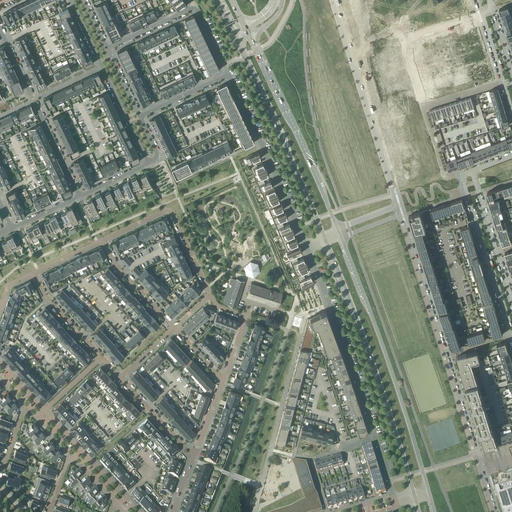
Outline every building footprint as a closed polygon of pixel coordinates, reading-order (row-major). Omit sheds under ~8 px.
[(32,0),(30,0),(28,2),(32,11),(37,9),(32,0)] [(38,0),(32,0),(37,9),(42,7),(38,0)] [(174,5),(172,6),(175,10),(176,10),(182,7),(186,5),(187,5),(184,0),(183,0),(181,0),(174,5)] [(340,0),(356,49),(390,38),(390,37),(396,35),(408,0),(340,0)] [(411,0),(401,32),(406,33),(473,12),(469,0),(411,0)] [(97,6),(95,6),(96,6),(98,11),(109,6),(107,1),(106,1),(99,5),(97,6)] [(28,2),(23,4),(27,14),(32,11),(28,2)] [(23,4),(18,6),(23,16),(27,14),(23,4)] [(18,6),(13,8),(17,17),(17,18),(18,18),(23,16),(18,6)] [(109,6),(98,11),(100,16),(111,11),(111,10),(109,6)] [(13,8),(8,11),(12,19),(17,17),(13,8)] [(60,13),(58,14),(60,19),(61,18),(70,14),(67,9),(62,11),(60,13)] [(153,10),(148,12),(152,21),(158,19),(153,10)] [(7,11),(3,13),(3,14),(4,15),(6,19),(8,23),(13,21),(13,20),(12,19),(8,11),(7,11)] [(111,11),(100,16),(103,21),(114,16),(111,11)] [(143,14),(148,24),(152,21),(148,12),(143,14)] [(142,13),(137,15),(143,26),(148,24),(143,14),(142,13)] [(63,23),(64,23),(72,19),(70,14),(61,18),(63,23)] [(137,15),(132,17),(138,28),(143,26),(137,15)] [(193,15),(182,21),(185,26),(186,25),(196,20),(193,15)] [(114,16),(103,21),(105,26),(116,20),(114,16)] [(132,17),(127,20),(129,23),(130,26),(132,29),(133,31),(138,28),(132,17)] [(63,23),(62,23),(65,28),(74,24),(72,19),(64,23),(63,23)] [(116,20),(105,26),(107,31),(117,26),(117,27),(118,26),(116,20)] [(196,20),(186,25),(188,30),(198,25),(196,20)] [(74,24),(65,28),(65,29),(67,33),(77,29),(74,24)] [(174,25),(169,27),(174,38),(179,36),(176,30),(175,28),(174,25)] [(198,25),(188,30),(190,35),(200,30),(198,25)] [(107,31),(110,36),(119,31),(117,27),(117,26),(107,31)] [(169,27),(163,30),(169,41),(174,38),(169,27)] [(77,29),(67,33),(67,34),(68,36),(69,37),(69,38),(79,33),(77,29)] [(478,29),(403,49),(412,80),(443,72),(444,76),(458,72),(457,67),(476,62),(477,66),(472,67),(471,64),(463,66),(465,74),(468,74),(469,78),(467,79),(467,81),(465,81),(466,85),(462,86),(463,89),(495,80),(489,57),(486,58),(478,29)] [(119,31),(110,36),(112,41),(123,35),(121,30),(119,31)] [(163,30),(158,32),(164,43),(169,41),(163,30)] [(200,30),(190,35),(193,40),(203,35),(200,30)] [(158,32),(153,34),(159,45),(164,43),(158,32)] [(69,37),(68,38),(68,39),(69,39),(70,42),(71,44),(72,43),(81,38),(79,33),(69,38),(69,37)] [(153,34),(148,37),(153,48),(159,45),(153,34)] [(193,40),(192,40),(194,45),(195,45),(205,40),(203,35),(193,40)] [(22,37),(15,40),(15,41),(17,45),(25,41),(23,36),(22,37)] [(148,37),(143,39),(148,51),(153,48),(148,37)] [(81,38),(72,43),(72,44),(73,45),(74,48),(84,43),(81,38)] [(143,39),(138,42),(143,53),(148,51),(143,39)] [(25,41),(17,45),(20,50),(30,45),(28,40),(25,41)] [(205,40),(195,45),(197,50),(207,45),(205,40)] [(74,48),(73,48),(73,49),(75,53),(76,53),(86,48),(84,43),(74,48)] [(30,45),(20,50),(22,55),(32,50),(30,45)] [(207,45),(197,50),(200,54),(200,55),(210,50),(207,45)] [(127,47),(117,52),(119,57),(130,52),(127,47)] [(86,48),(76,53),(79,57),(79,58),(88,53),(86,48)] [(32,50),(22,55),(24,59),(34,55),(35,55),(32,50)] [(200,54),(198,55),(201,60),(212,55),(210,50),(200,55),(200,54)] [(130,52),(119,57),(122,61),(132,56),(130,52)] [(371,58),(381,97),(406,91),(404,84),(401,85),(392,52),(371,58)] [(79,57),(78,58),(80,63),(81,63),(81,62),(91,58),(88,53),(79,58),(79,57)] [(0,58),(0,64),(9,60),(7,55),(0,58)] [(34,55),(24,59),(27,64),(36,60),(34,57),(34,56),(34,55)] [(212,55),(201,60),(203,65),(214,59),(212,55)] [(132,56),(122,61),(124,66),(135,60),(133,56),(132,56)] [(91,58),(81,62),(81,63),(83,67),(83,68),(92,63),(93,63),(93,62),(91,58)] [(36,60),(27,64),(29,69),(37,65),(37,66),(39,65),(37,60),(37,59),(36,60)] [(214,59),(203,65),(206,70),(217,64),(214,59)] [(0,64),(0,69),(0,70),(11,65),(9,60),(0,64)] [(135,60),(124,66),(126,70),(137,65),(135,60)] [(61,62),(56,64),(57,66),(62,77),(63,76),(64,76),(67,74),(63,65),(62,64),(61,62)] [(63,65),(67,74),(69,73),(72,72),(70,68),(68,64),(68,63),(66,64),(63,65)] [(217,64),(206,70),(209,77),(216,73),(215,72),(219,69),(217,64)] [(0,70),(3,75),(14,69),(11,65),(0,70)] [(37,65),(29,69),(31,74),(39,70),(42,69),(39,65),(37,66),(37,65)] [(137,65),(126,70),(128,75),(139,71),(140,70),(137,65)] [(57,66),(52,69),(56,76),(57,79),(58,79),(60,78),(61,77),(62,77),(57,66)] [(3,75),(5,80),(16,75),(14,69),(3,75)] [(39,70),(31,74),(34,79),(44,74),(42,69),(39,70)] [(139,71),(128,75),(131,81),(141,76),(139,71)] [(192,71),(186,74),(186,75),(187,75),(192,85),(197,82),(192,71)] [(98,73),(92,75),(97,85),(102,82),(98,73)] [(44,74),(34,79),(36,84),(46,79),(44,74)] [(5,80),(7,85),(18,79),(16,75),(5,80)] [(92,75),(88,78),(92,87),(97,85),(92,75)] [(141,76),(131,81),(133,86),(145,80),(142,75),(141,76)] [(182,77),(181,77),(186,87),(192,85),(187,75),(186,75),(182,77)] [(181,76),(176,79),(181,90),(186,87),(181,77),(182,77),(181,76)] [(88,78),(83,80),(87,89),(92,87),(88,78)] [(7,85),(10,90),(21,84),(18,79),(7,85)] [(46,79),(36,84),(38,89),(44,86),(49,84),(47,80),(46,79)] [(176,79),(170,81),(175,93),(181,90),(176,79)] [(83,80),(78,82),(82,91),(87,89),(83,80)] [(145,80),(133,86),(136,91),(147,86),(145,80)] [(170,81),(165,84),(170,95),(175,93),(170,81)] [(78,82),(73,85),(77,94),(82,91),(78,82)] [(216,88),(219,93),(228,89),(226,83),(216,88)] [(21,84),(10,90),(12,95),(23,90),(21,84)] [(165,84),(159,87),(161,91),(163,95),(164,98),(170,95),(165,84)] [(73,85),(68,87),(72,96),(77,94),(73,85)] [(147,86),(136,91),(138,96),(149,90),(147,86)] [(68,87),(63,89),(68,98),(72,96),(68,87)] [(491,96),(499,94),(498,88),(489,91),(491,96)] [(63,89),(58,92),(63,101),(68,98),(63,89)] [(217,94),(216,94),(217,94),(219,99),(231,93),(228,89),(219,93),(217,94)] [(149,90),(138,96),(140,101),(152,95),(149,90)] [(58,92),(53,94),(58,103),(63,101),(58,92)] [(99,99),(100,101),(109,97),(109,96),(108,95),(107,92),(98,96),(98,97),(99,99)] [(204,94),(200,96),(205,106),(210,104),(210,103),(206,95),(205,93),(204,94)] [(231,93),(219,99),(221,104),(233,98),(231,93)] [(53,94),(49,96),(53,105),(58,103),(53,94)] [(152,95),(140,101),(143,106),(147,104),(148,105),(155,102),(152,95)] [(53,105),(49,96),(43,99),(48,108),(53,105)] [(200,96),(195,98),(200,109),(200,110),(203,109),(206,107),(205,106),(200,96)] [(100,101),(103,106),(112,102),(109,97),(100,101)] [(195,98),(190,100),(195,112),(200,109),(195,98)] [(233,98),(221,104),(224,109),(235,103),(233,98)] [(471,98),(465,99),(468,109),(474,108),(471,99),(471,98)] [(468,109),(465,99),(460,101),(463,111),(468,109)] [(190,100),(185,103),(191,114),(195,112),(190,100)] [(455,103),(458,112),(463,111),(460,101),(455,103)] [(103,106),(105,111),(114,107),(112,102),(103,106)] [(185,103),(180,105),(185,116),(191,114),(185,103)] [(235,103),(224,109),(226,114),(238,108),(235,103)] [(455,103),(450,104),(453,114),(458,112),(455,103)] [(453,114),(450,104),(445,106),(448,116),(453,114)] [(31,105),(25,107),(30,118),(35,115),(31,105)] [(180,105),(175,108),(179,116),(180,118),(185,116),(180,105)] [(440,107),(443,117),(448,116),(445,106),(440,107)] [(25,107),(21,110),(25,120),(30,118),(25,107)] [(105,111),(107,116),(116,112),(114,107),(105,111)] [(434,109),(438,119),(443,117),(440,107),(434,109)] [(238,108),(226,114),(228,119),(231,118),(230,117),(240,113),(238,108)] [(432,121),(438,119),(434,109),(429,111),(432,121)] [(21,110),(16,112),(21,122),(25,120),(21,110)] [(16,112),(11,114),(16,125),(21,122),(16,112)] [(107,116),(110,121),(119,117),(116,112),(107,116)] [(233,122),(242,118),(240,113),(230,117),(231,118),(233,122)] [(11,114),(6,117),(11,127),(10,126),(15,124),(15,125),(16,125),(11,114)] [(52,118),(55,123),(64,119),(61,114),(52,118)] [(159,115),(150,120),(152,125),(163,120),(161,115),(161,114),(159,115)] [(6,117),(1,119),(5,130),(11,127),(6,117)] [(110,121),(112,126),(121,121),(119,117),(110,121)] [(233,122),(232,123),(234,127),(235,127),(245,123),(242,118),(233,122)] [(55,123),(57,128),(66,124),(64,119),(55,123)] [(163,120),(152,125),(155,130),(166,125),(167,125),(164,120),(164,119),(163,120)] [(507,119),(499,122),(501,127),(509,125),(507,119)] [(112,126),(114,131),(123,126),(121,121),(112,126)] [(234,127),(233,128),(235,133),(237,132),(247,128),(245,123),(235,127),(234,127)] [(29,129),(32,134),(42,130),(40,124),(29,129)] [(57,128),(59,133),(68,129),(66,124),(57,128)] [(166,125),(155,130),(157,135),(168,130),(168,131),(168,130),(167,127),(166,125)] [(114,131),(117,136),(126,131),(123,126),(114,131)] [(240,137),(249,132),(247,128),(237,132),(240,137)] [(59,133),(62,138),(71,134),(68,129),(59,133)] [(32,134),(34,140),(45,135),(42,130),(32,134)] [(168,130),(157,135),(160,141),(170,136),(170,135),(169,133),(168,131),(168,130)] [(117,136),(119,140),(128,136),(126,131),(117,136)] [(240,137),(238,138),(240,142),(242,142),(252,137),(250,135),(249,132),(240,137)] [(62,138),(64,143),(73,138),(71,134),(62,138)] [(34,140),(37,145),(47,140),(45,135),(34,140)] [(170,136),(160,141),(162,146),(173,140),(173,141),(174,140),(171,135),(170,135),(170,136)] [(119,140),(121,145),(130,141),(128,136),(119,140)] [(240,142),(240,143),(242,148),(247,146),(254,142),(252,137),(242,142),(240,142)] [(64,143),(66,148),(75,143),(73,138),(64,143)] [(227,139),(221,142),(221,143),(222,142),(227,154),(232,151),(231,147),(227,139)] [(506,139),(501,141),(504,150),(509,148),(506,139)] [(38,150),(49,145),(47,140),(37,145),(39,149),(38,150)] [(173,140),(162,146),(164,151),(176,146),(174,143),(173,141),(173,140)] [(121,145),(124,150),(133,146),(130,141),(121,145)] [(501,141),(496,143),(499,152),(500,152),(499,152),(501,151),(502,151),(501,151),(504,150),(501,141)] [(217,145),(222,156),(227,154),(222,142),(221,143),(219,144),(217,145)] [(66,148),(69,152),(78,148),(75,143),(66,148)] [(499,152),(496,143),(491,145),(494,154),(499,152)] [(217,144),(211,147),(212,149),(213,149),(217,158),(222,156),(217,145),(217,144)] [(38,150),(40,155),(52,150),(49,145),(38,150)] [(489,156),(494,154),(491,145),(486,147),(489,156)] [(124,150),(126,155),(135,151),(133,146),(124,150)] [(176,146),(164,151),(167,156),(168,156),(178,151),(178,150),(176,146)] [(486,147),(481,149),(484,158),(487,156),(487,157),(488,157),(488,156),(489,156),(490,156),(489,156),(486,147)] [(78,148),(69,152),(71,158),(80,153),(78,148)] [(212,149),(207,151),(212,161),(217,158),(213,149),(212,149)] [(484,158),(481,149),(476,151),(479,160),(484,158)] [(42,155),(44,159),(54,154),(52,150),(40,155),(41,155),(42,155)] [(126,155),(128,160),(137,156),(135,151),(126,155)] [(203,154),(202,154),(207,163),(212,161),(207,151),(203,154)] [(476,151),(471,153),(474,161),(479,160),(476,151)] [(197,154),(196,154),(202,166),(207,163),(202,154),(203,154),(202,152),(197,154)] [(245,157),(249,166),(256,163),(255,161),(260,158),(259,156),(260,155),(258,152),(245,157)] [(471,153),(466,155),(469,164),(474,161),(471,153)] [(44,159),(46,164),(56,159),(54,154),(44,159)] [(196,154),(191,157),(197,168),(202,166),(196,154),(197,154),(196,154)] [(466,155),(461,157),(464,166),(465,165),(469,164),(466,155)] [(137,156),(128,160),(131,165),(140,161),(137,156)] [(191,157),(186,159),(191,171),(197,168),(191,157)] [(461,157),(456,159),(459,168),(464,166),(461,157)] [(75,166),(76,167),(85,163),(82,158),(73,162),(75,165),(75,166)] [(46,164),(49,169),(59,164),(56,159),(46,164)] [(186,159),(181,162),(186,173),(191,171),(186,159)] [(456,159),(451,161),(454,169),(459,168),(456,159)] [(115,160),(110,162),(114,171),(119,169),(115,160)] [(454,169),(451,161),(446,163),(449,171),(454,169)] [(110,162),(105,164),(109,174),(114,171),(110,162)] [(176,164),(181,176),(186,173),(181,162),(176,164)] [(76,167),(78,172),(87,168),(85,163),(76,167)] [(256,163),(249,166),(253,175),(266,169),(265,167),(265,166),(264,167),(263,164),(258,166),(257,166),(256,163)] [(50,174),(61,169),(59,164),(49,169),(51,174),(50,174)] [(109,174),(105,164),(100,167),(104,176),(109,174)] [(170,166),(171,169),(176,178),(181,176),(176,164),(170,166)] [(78,172),(80,177),(89,173),(87,168),(78,172)] [(0,172),(0,178),(9,174),(7,169),(0,172)] [(50,174),(52,179),(63,174),(61,169),(50,174)] [(266,169),(253,175),(257,183),(264,180),(263,180),(262,178),(263,177),(268,175),(266,173),(267,172),(266,169)] [(80,177),(83,182),(92,177),(89,173),(80,177)] [(0,178),(0,181),(1,184),(11,179),(10,180),(8,175),(9,174),(0,178)] [(52,179),(54,184),(66,179),(63,174),(52,179)] [(139,182),(138,183),(142,190),(142,191),(146,189),(151,186),(148,180),(149,180),(146,174),(140,176),(142,181),(139,182)] [(92,177),(83,182),(85,187),(94,182),(92,177)] [(133,184),(129,186),(133,194),(137,192),(142,190),(138,183),(139,182),(138,180),(136,177),(136,178),(131,180),(133,184)] [(11,179),(1,184),(4,190),(14,185),(11,179)] [(54,184),(56,189),(68,183),(66,179),(54,184)] [(264,180),(257,183),(257,184),(258,186),(260,191),(261,192),(267,189),(268,189),(274,187),(274,186),(273,184),(272,183),(271,184),(270,181),(266,183),(265,183),(264,180)] [(56,189),(59,193),(70,188),(68,183),(56,189)] [(121,191),(124,197),(123,197),(124,199),(129,197),(134,195),(133,194),(129,186),(128,183),(123,185),(125,189),(123,190),(121,191)] [(115,192),(111,194),(115,202),(116,201),(120,199),(123,197),(124,197),(121,191),(118,186),(113,188),(114,190),(115,192)] [(507,186),(502,188),(503,194),(504,197),(509,195),(510,195),(507,186)] [(70,188),(59,193),(60,193),(62,198),(72,193),(70,188)] [(492,191),(494,197),(495,196),(503,194),(502,188),(492,191)] [(6,194),(8,199),(19,194),(16,189),(6,194)] [(267,189),(261,192),(262,196),(264,200),(278,195),(277,195),(276,192),(275,192),(274,190),(270,191),(269,192),(268,189),(267,189)] [(47,191),(42,194),(46,204),(52,202),(47,191)] [(103,199),(103,200),(106,207),(106,208),(111,206),(115,204),(116,204),(115,202),(111,194),(111,193),(110,191),(105,193),(106,195),(107,198),(103,199)] [(486,193),(486,194),(486,195),(487,195),(487,197),(488,199),(489,203),(495,201),(494,199),(494,197),(492,191),(488,192),(487,192),(487,193),(486,193)] [(8,199),(11,204),(20,200),(18,195),(19,195),(19,194),(8,199)] [(42,195),(37,197),(42,206),(46,204),(42,194),(41,194),(42,195)] [(97,201),(94,203),(97,211),(101,209),(106,207),(103,200),(103,199),(102,197),(100,194),(100,195),(99,195),(95,197),(96,199),(97,201)] [(278,195),(264,200),(265,201),(268,209),(275,206),(274,203),(275,203),(279,201),(278,198),(279,198),(279,197),(278,195)] [(37,196),(32,198),(33,201),(37,209),(40,207),(41,207),(42,206),(37,197),(37,196)] [(11,204),(13,209),(22,205),(20,200),(11,204)] [(85,208),(89,216),(90,216),(93,214),(98,212),(97,211),(94,203),(93,201),(92,200),(87,202),(89,206),(85,208)] [(462,200),(456,201),(459,211),(459,212),(465,210),(464,209),(462,200)] [(495,201),(489,203),(491,208),(500,205),(498,200),(495,201)] [(456,201),(451,203),(454,213),(459,212),(459,211),(456,201)] [(275,206),(268,209),(272,218),(279,215),(277,212),(278,211),(283,210),(282,207),(283,206),(282,204),(281,203),(275,206)] [(451,203),(446,205),(449,215),(454,213),(451,203)] [(13,209),(15,214),(24,209),(22,205),(13,209)] [(446,205),(441,206),(444,216),(449,215),(446,205)] [(500,205),(491,208),(492,211),(491,211),(492,213),(501,210),(500,207),(500,205)] [(441,206),(436,208),(439,218),(444,216),(441,206)] [(66,210),(66,211),(66,212),(67,212),(72,223),(77,221),(79,223),(82,222),(80,217),(78,213),(75,215),(72,208),(71,207),(66,210)] [(436,208),(430,210),(433,218),(433,220),(439,218),(436,208)] [(24,209),(15,214),(18,219),(27,215),(24,209)] [(501,210),(492,213),(492,214),(493,214),(493,215),(493,214),(493,215),(493,216),(493,217),(494,218),(494,219),(495,221),(496,224),(498,223),(502,222),(501,219),(500,217),(503,216),(505,215),(505,213),(504,210),(501,210)] [(64,220),(61,221),(64,227),(67,226),(72,223),(67,212),(66,212),(61,214),(64,220)] [(272,218),(276,226),(282,223),(281,221),(282,220),(287,218),(285,215),(286,215),(285,212),(279,215),(272,218)] [(409,216),(408,216),(409,217),(411,225),(411,226),(412,228),(414,234),(423,232),(426,231),(421,215),(420,213),(420,212),(418,213),(409,215),(409,216)] [(50,218),(49,219),(49,220),(55,231),(64,227),(61,221),(58,223),(56,218),(55,216),(50,218)] [(164,218),(161,220),(166,229),(166,230),(171,228),(172,227),(170,225),(167,217),(164,218)] [(47,228),(44,229),(47,235),(50,234),(55,231),(49,220),(44,222),(45,225),(47,228)] [(161,220),(157,222),(161,231),(166,229),(161,220)] [(498,223),(496,224),(496,225),(496,226),(496,227),(497,227),(497,228),(497,229),(509,225),(507,221),(507,220),(505,221),(502,222),(498,223)] [(157,222),(152,224),(157,234),(161,233),(162,232),(161,231),(157,222)] [(282,223),(276,226),(277,229),(279,235),(293,229),(292,229),(291,227),(291,226),(290,227),(289,224),(285,226),(284,226),(282,223)] [(38,224),(32,227),(33,228),(37,237),(42,234),(45,240),(45,239),(48,238),(47,235),(44,229),(41,231),(38,224)] [(147,226),(147,227),(151,236),(152,237),(157,234),(152,224),(150,225),(147,226)] [(509,225),(497,229),(497,230),(498,233),(499,234),(506,232),(509,231),(510,231),(509,225)] [(460,229),(459,229),(461,235),(462,235),(471,232),(469,226),(460,229)] [(147,227),(142,229),(147,238),(151,236),(147,227)] [(30,236),(27,237),(27,239),(30,243),(33,242),(38,239),(37,237),(33,228),(27,231),(30,236)] [(142,229),(138,231),(142,240),(147,238),(142,229)] [(293,229),(279,235),(283,243),(290,241),(290,240),(289,238),(290,237),(294,235),(293,233),(294,232),(293,229)] [(137,231),(132,233),(138,245),(143,243),(142,240),(138,231),(137,231)] [(506,232),(499,234),(499,236),(500,236),(500,239),(511,236),(509,231),(506,232)] [(471,232),(462,235),(464,240),(472,238),(471,232)] [(132,233),(127,236),(132,245),(133,247),(138,245),(132,233)] [(12,235),(6,238),(7,239),(7,240),(13,252),(18,249),(21,247),(19,242),(19,241),(16,243),(13,236),(12,235)] [(127,236),(123,238),(127,247),(132,245),(127,236)] [(511,236),(500,239),(502,244),(502,245),(503,245),(502,245),(504,244),(504,245),(504,244),(506,244),(507,243),(508,243),(509,243),(510,243),(509,243),(511,242),(511,241),(511,236)] [(165,241),(163,242),(166,247),(167,246),(176,242),(174,237),(169,239),(167,240),(166,241),(165,241)] [(118,241),(122,250),(122,251),(123,251),(127,249),(128,248),(127,247),(123,238),(118,241)] [(290,241),(283,243),(286,251),(287,252),(286,252),(293,249),(292,246),(293,246),(298,244),(296,241),(297,241),(296,238),(290,240),(290,241)] [(472,238),(464,240),(466,246),(474,244),(472,238)] [(4,248),(2,250),(4,256),(13,252),(7,240),(2,243),(4,248)] [(115,242),(113,243),(117,252),(120,251),(122,250),(118,241),(118,240),(115,242)] [(176,242),(167,246),(169,251),(178,247),(176,242)] [(474,244),(466,246),(468,252),(476,249),(474,244)] [(427,246),(419,249),(420,254),(429,251),(430,250),(429,245),(427,246)] [(293,249),(286,252),(290,261),(297,258),(296,255),(297,255),(301,253),(300,250),(301,250),(301,249),(300,247),(299,246),(293,249)] [(178,247),(169,251),(171,256),(181,251),(178,247)] [(102,248),(96,250),(101,259),(106,257),(102,248)] [(468,252),(466,252),(468,258),(478,255),(476,249),(468,252)] [(96,251),(92,253),(96,261),(100,259),(101,259),(96,250),(96,251)] [(171,256),(169,257),(172,262),(173,262),(183,257),(182,254),(181,251),(171,256)] [(92,253),(87,255),(90,263),(96,261),(92,253)] [(82,256),(82,257),(85,265),(90,263),(87,255),(87,254),(82,256)] [(478,255),(468,258),(470,264),(480,261),(478,255)] [(82,256),(76,259),(77,259),(81,267),(85,265),(82,257),(82,256)] [(183,257),(173,262),(175,266),(176,266),(185,261),(183,257)] [(297,258),(290,261),(294,270),(307,264),(306,261),(305,261),(304,261),(303,259),(299,261),(298,261),(297,258)] [(76,259),(72,261),(76,269),(81,267),(77,259),(76,259)] [(72,261),(67,264),(67,265),(71,272),(76,269),(72,261)] [(185,261),(176,266),(178,269),(178,270),(188,266),(185,261)] [(480,261),(470,264),(471,270),(481,266),(480,261)] [(246,274),(253,277),(259,272),(257,264),(250,262),(245,267),(246,274)] [(307,264),(294,270),(297,277),(297,278),(304,275),(303,272),(304,272),(308,270),(307,267),(308,267),(307,264)] [(63,267),(62,267),(66,275),(71,273),(71,272),(67,265),(63,267)] [(63,266),(57,269),(58,269),(61,277),(66,275),(62,267),(63,267),(63,266)] [(178,270),(176,271),(177,273),(179,277),(181,276),(181,275),(190,271),(190,270),(189,268),(188,266),(178,270)] [(481,266),(471,270),(473,275),(483,272),(481,266)] [(101,274),(105,278),(112,272),(108,268),(101,274)] [(57,269),(53,271),(57,280),(61,277),(62,278),(58,269),(57,269)] [(135,275),(137,277),(138,276),(142,280),(149,273),(146,269),(141,273),(139,271),(138,272),(135,275)] [(435,270),(426,273),(428,278),(436,275),(438,275),(436,270),(435,270)] [(48,273),(48,274),(52,282),(57,280),(53,271),(48,274),(48,273)] [(146,284),(155,275),(151,271),(149,273),(142,280),(146,284)] [(190,271),(181,275),(181,276),(183,281),(185,280),(187,279),(192,276),(193,276),(190,271)] [(105,278),(109,282),(115,276),(112,272),(105,278)] [(483,272),(473,275),(475,281),(477,281),(485,278),(483,272)] [(52,282),(48,274),(43,276),(47,285),(52,282)] [(158,279),(155,275),(146,284),(149,288),(159,279),(158,279)] [(304,275),(297,278),(301,287),(314,281),(313,278),(312,279),(310,276),(305,278),(304,276),(304,275)] [(109,282),(112,286),(119,280),(115,276),(109,282)] [(228,287),(223,304),(233,307),(236,308),(236,307),(244,281),(236,279),(236,280),(231,278),(229,284),(230,284),(229,284),(231,284),(234,285),(233,288),(233,289),(228,287)] [(485,278),(477,281),(478,286),(487,284),(485,278)] [(162,283),(159,279),(149,288),(153,291),(162,283)] [(438,280),(429,283),(430,285),(431,288),(441,285),(439,279),(438,280)] [(115,291),(123,284),(119,280),(112,286),(116,290),(115,291)] [(24,284),(28,290),(27,290),(29,295),(34,292),(35,292),(34,290),(30,282),(30,281),(24,284)] [(190,286),(189,286),(196,294),(201,290),(198,287),(199,285),(198,284),(197,281),(196,282),(195,283),(194,283),(194,282),(190,286)] [(164,289),(166,287),(162,283),(153,291),(153,292),(156,296),(164,289)] [(247,297),(278,307),(282,293),(251,283),(247,297)] [(24,284),(16,288),(23,295),(26,294),(25,292),(27,290),(28,290),(24,284)] [(115,291),(119,295),(126,289),(126,288),(126,289),(122,285),(123,284),(115,291)] [(478,286),(477,287),(478,292),(480,292),(488,289),(487,284),(478,286)] [(185,288),(185,289),(192,297),(196,294),(189,286),(190,286),(189,285),(185,288)] [(441,285),(431,288),(432,290),(432,293),(441,290),(440,286),(441,286),(441,285)] [(160,300),(161,299),(163,297),(165,295),(167,294),(168,293),(170,291),(166,287),(164,289),(156,296),(160,300)] [(12,298),(19,300),(19,298),(22,298),(23,295),(16,288),(12,297),(12,298)] [(59,300),(66,293),(62,289),(56,295),(59,299),(59,300)] [(119,295),(123,299),(130,293),(126,289),(119,295)] [(184,290),(181,293),(181,294),(182,293),(189,301),(192,297),(185,289),(184,290)] [(488,289),(480,292),(482,298),(490,295),(488,289)] [(59,300),(63,304),(70,297),(66,293),(59,300)] [(123,299),(126,303),(134,296),(133,297),(130,293),(123,299)] [(178,297),(177,297),(184,305),(189,301),(182,293),(181,294),(178,297)] [(176,295),(172,299),(173,301),(180,308),(184,305),(177,297),(178,297),(177,296),(176,295)] [(482,297),(480,298),(482,304),(492,301),(490,295),(482,298),(482,297)] [(8,299),(7,302),(19,307),(21,301),(19,300),(12,298),(12,297),(10,296),(8,299)] [(127,302),(131,306),(137,300),(134,296),(126,303),(127,303),(127,302)] [(63,304),(67,308),(73,301),(70,297),(63,304)] [(444,300),(436,302),(438,308),(447,305),(445,299),(444,299),(444,300)] [(131,306),(134,310),(141,304),(137,300),(131,306)] [(67,308),(70,311),(78,305),(77,305),(73,301),(67,308)] [(170,304),(177,312),(180,308),(173,301),(170,304)] [(6,305),(5,308),(6,308),(17,312),(19,307),(7,302),(6,305)] [(164,306),(164,307),(165,308),(171,314),(172,316),(175,314),(177,312),(170,304),(168,303),(164,306)] [(493,303),(483,306),(484,311),(494,308),(493,303)] [(137,315),(145,308),(141,304),(134,310),(138,314),(137,315)] [(71,311),(75,315),(81,309),(78,305),(70,311),(71,312),(71,311)] [(447,305),(438,308),(439,313),(448,310),(447,305)] [(4,313),(13,317),(15,318),(17,312),(6,308),(4,313)] [(36,316),(40,320),(49,312),(45,308),(36,316)] [(137,315),(141,319),(148,313),(144,309),(145,308),(137,315)] [(214,312),(209,310),(206,309),(205,310),(203,308),(199,312),(205,319),(210,315),(212,313),(214,312)] [(494,308),(484,311),(486,317),(496,314),(494,308)] [(75,315),(79,319),(85,313),(81,309),(75,315)] [(448,310),(439,313),(441,318),(450,315),(450,316),(452,315),(450,309),(448,310)] [(40,320),(44,324),(53,316),(49,312),(40,320)] [(199,312),(195,316),(201,323),(205,319),(199,312)] [(308,318),(304,331),(314,334),(316,328),(317,328),(327,355),(340,350),(326,312),(308,318)] [(2,317),(2,319),(11,322),(13,317),(4,313),(2,317)] [(82,323),(89,317),(85,313),(79,319),(82,323)] [(141,319),(145,323),(152,316),(151,316),(148,313),(141,319)] [(217,314),(213,323),(234,331),(238,322),(217,314)] [(496,314),(486,317),(488,322),(489,321),(498,319),(496,314)] [(450,315),(441,318),(443,324),(452,321),(451,321),(450,316),(450,315)] [(44,324),(48,329),(57,320),(53,316),(44,324)] [(145,323),(148,327),(155,320),(152,316),(145,323)] [(193,318),(191,320),(199,328),(203,324),(202,323),(201,323),(195,316),(193,318)] [(82,323),(86,327),(92,321),(89,317),(82,323)] [(0,324),(9,328),(11,322),(2,319),(0,323),(0,324)] [(48,329),(52,333),(60,325),(57,320),(48,329)] [(155,320),(148,327),(152,331),(159,325),(155,321),(155,320)] [(191,320),(187,323),(195,332),(199,328),(191,320)] [(452,321),(443,324),(445,329),(454,326),(455,326),(453,320),(451,321),(452,321)] [(92,321),(86,327),(90,331),(96,325),(92,321)] [(187,323),(183,327),(190,335),(191,335),(192,334),(195,332),(187,323)] [(0,324),(0,330),(7,333),(9,328),(0,324)] [(255,324),(253,329),(264,333),(263,333),(265,327),(261,326),(259,325),(255,324)] [(491,326),(489,327),(491,332),(501,329),(499,324),(491,326)] [(57,336),(64,329),(60,325),(52,333),(56,337),(57,336)] [(96,338),(103,332),(99,328),(92,334),(96,338)] [(61,340),(68,333),(64,329),(65,329),(64,329),(57,336),(61,340)] [(251,334),(251,335),(263,339),(262,339),(264,333),(253,329),(251,335),(251,334)] [(482,329),(477,331),(480,341),(485,339),(483,331),(482,329)] [(491,332),(490,332),(491,335),(492,338),(495,337),(502,335),(502,334),(501,329),(491,332)] [(0,336),(5,338),(5,339),(7,339),(9,334),(7,333),(0,330),(0,336)] [(138,330),(134,334),(140,341),(141,340),(140,340),(144,337),(138,330)] [(303,337),(313,340),(314,334),(304,331),(304,332),(305,332),(304,334),(304,336),(304,337),(303,337)] [(456,331),(447,334),(447,335),(448,339),(448,340),(457,337),(456,331)] [(477,331),(471,332),(472,334),(475,342),(480,341),(477,331)] [(96,338),(100,342),(107,336),(103,332),(96,338)] [(59,341),(63,346),(72,337),(68,333),(61,340),(59,341)] [(134,334),(130,337),(137,344),(140,341),(134,334)] [(472,334),(467,336),(469,344),(475,342),(472,334)] [(251,335),(249,340),(261,344),(263,339),(251,335)] [(100,342),(104,346),(110,340),(107,336),(100,342)] [(206,336),(199,342),(202,346),(209,340),(206,336)] [(69,348),(68,348),(76,341),(72,337),(63,346),(67,350),(69,348)] [(137,344),(130,337),(126,341),(132,348),(136,344),(136,345),(137,344)] [(301,343),(311,346),(313,340),(303,337),(303,338),(303,340),(302,343),(301,343)] [(164,344),(168,349),(174,342),(171,338),(164,344)] [(110,340),(104,346),(107,350),(106,350),(107,351),(114,344),(110,340)] [(202,346),(206,350),(213,344),(209,340),(202,346)] [(249,340),(247,345),(257,349),(258,346),(258,344),(261,345),(261,344),(249,340)] [(69,348),(72,352),(80,346),(80,345),(79,346),(76,342),(76,341),(68,348),(69,348)] [(168,349),(171,353),(178,346),(174,342),(168,349)] [(459,342),(450,345),(450,346),(452,350),(461,347),(459,342)] [(301,349),(300,349),(309,351),(310,352),(311,346),(301,343),(302,344),(301,345),(301,347),(301,349)] [(110,355),(117,348),(113,345),(114,344),(107,351),(110,354),(110,355)] [(206,350),(210,354),(217,348),(217,347),(213,344),(206,350)] [(2,355),(6,360),(13,353),(9,349),(11,347),(8,345),(4,349),(6,351),(2,355)] [(246,350),(246,351),(257,355),(258,355),(255,354),(257,349),(247,345),(247,346),(248,346),(246,350)] [(73,352),(77,356),(84,350),(80,346),(72,352),(72,353),(73,352)] [(171,353),(175,357),(182,350),(178,346),(171,353)] [(217,348),(210,354),(213,358),(220,352),(221,352),(222,351),(218,346),(217,347),(217,348)] [(110,355),(114,359),(120,352),(117,348),(110,355)] [(300,349),(298,354),(307,357),(309,351),(300,349),(301,349),(300,349)] [(80,360),(81,360),(88,354),(86,351),(85,351),(84,350),(77,356),(80,360)] [(179,360),(185,354),(182,350),(175,357),(179,360)] [(340,350),(331,354),(333,359),(342,356),(340,352),(340,350)] [(246,351),(244,356),(254,360),(255,361),(256,360),(257,355),(246,351)] [(477,351),(456,357),(459,369),(460,371),(461,376),(462,378),(464,383),(464,385),(465,388),(466,392),(467,395),(469,399),(470,402),(471,402),(473,407),(471,407),(472,410),(473,412),(474,417),(475,419),(476,424),(477,426),(479,431),(479,433),(481,439),(482,443),(483,446),(484,450),(485,451),(496,447),(498,446),(497,444),(495,444),(494,440),(495,439),(494,439),(491,433),(492,432),(491,432),(489,425),(490,425),(489,425),(487,418),(488,418),(487,418),(485,411),(486,411),(486,410),(485,411),(482,404),(484,403),(482,398),(481,398),(477,385),(476,384),(470,363),(470,362),(469,363),(468,361),(468,359),(470,359),(471,362),(471,363),(476,361),(479,360),(480,360),(477,351)] [(120,352),(114,359),(118,363),(124,357),(120,352)] [(158,352),(154,356),(158,360),(160,362),(162,360),(164,359),(158,352)] [(220,352),(213,358),(215,360),(217,362),(219,360),(220,360),(222,363),(223,360),(225,356),(221,352),(220,352)] [(9,364),(10,364),(17,357),(13,353),(6,360),(9,364)] [(81,360),(80,360),(84,365),(89,360),(92,358),(88,354),(81,360)] [(179,360),(183,365),(187,360),(189,358),(185,354),(179,360)] [(9,364),(13,368),(14,368),(13,368),(22,360),(18,355),(17,357),(10,364),(9,364)] [(154,356),(150,360),(156,366),(160,362),(158,360),(154,356)] [(242,360),(242,362),(253,366),(255,361),(254,360),(244,356),(242,360)] [(344,361),(342,356),(333,359),(335,364),(344,361)] [(22,360),(13,368),(14,368),(17,372),(26,364),(26,365),(26,364),(23,360),(22,360)] [(150,360),(149,360),(146,364),(152,370),(156,366),(150,360)] [(185,366),(189,370),(196,364),(192,360),(191,360),(185,366)] [(345,366),(344,361),(335,364),(336,369),(345,366)] [(239,367),(251,371),(249,370),(251,365),(253,366),(242,362),(240,367),(239,367)] [(17,372),(19,375),(21,377),(30,369),(26,365),(26,364),(17,372)] [(189,370),(193,374),(199,368),(196,364),(189,370)] [(63,370),(63,371),(70,378),(74,374),(71,370),(72,369),(69,365),(63,370)] [(295,365),(294,370),(303,372),(303,373),(304,373),(306,367),(305,367),(295,365)] [(336,369),(335,369),(335,371),(336,375),(347,371),(345,366),(336,369)] [(237,372),(249,377),(251,371),(239,367),(237,372)] [(94,374),(92,376),(96,380),(105,372),(101,368),(96,373),(94,374)] [(193,374),(196,378),(203,372),(199,368),(193,374)] [(30,369),(21,377),(25,381),(32,374),(32,375),(34,373),(30,369)] [(61,369),(57,373),(65,382),(70,378),(63,371),(63,370),(61,369)] [(130,376),(133,380),(140,374),(136,370),(130,376)] [(347,371),(336,375),(338,380),(349,376),(347,371)] [(105,372),(96,380),(100,384),(101,384),(109,376),(108,376),(105,372)] [(196,378),(200,382),(207,376),(203,372),(196,378)] [(237,372),(235,377),(247,382),(249,377),(237,372)] [(65,382),(57,373),(53,377),(61,386),(65,382)] [(28,385),(36,379),(35,378),(32,375),(32,374),(25,381),(28,385)] [(133,380),(137,384),(144,378),(140,374),(133,380)] [(109,376),(101,384),(105,387),(105,388),(112,381),(109,376)] [(200,382),(204,386),(210,380),(207,376),(200,382)] [(349,376),(338,380),(340,385),(342,384),(351,381),(349,376)] [(28,385),(32,390),(33,389),(32,389),(39,383),(40,383),(41,381),(41,380),(37,377),(35,378),(36,379),(28,385)] [(247,382),(235,377),(235,378),(233,383),(242,387),(244,381),(247,382)] [(137,384),(141,388),(147,382),(144,378),(137,384)] [(210,380),(204,386),(211,393),(213,388),(211,387),(214,384),(210,380)] [(290,384),(290,386),(299,388),(300,389),(302,383),(301,383),(291,380),(291,382),(290,384)] [(85,381),(81,385),(89,394),(93,390),(91,388),(87,383),(85,381)] [(105,387),(104,388),(108,393),(114,386),(115,387),(116,385),(112,381),(105,388),(105,387)] [(352,386),(351,381),(342,384),(343,389),(352,386)] [(141,388),(144,392),(151,386),(147,382),(141,388)] [(33,389),(36,394),(37,393),(43,387),(40,383),(39,383),(32,389),(33,389)] [(81,385),(76,390),(77,391),(77,390),(83,397),(84,398),(89,394),(81,385)] [(40,397),(48,391),(44,386),(43,387),(37,393),(40,397)] [(107,393),(106,394),(110,399),(119,391),(115,387),(114,386),(108,393),(107,393)] [(144,392),(148,396),(155,390),(151,386),(144,392)] [(77,391),(73,394),(79,401),(83,397),(77,390),(77,391)] [(155,390),(148,396),(152,400),(159,394),(155,390)] [(40,397),(44,402),(52,395),(48,391),(40,397)] [(119,391),(110,399),(114,403),(115,402),(122,395),(119,391)] [(230,391),(228,396),(240,401),(242,395),(239,394),(230,391)] [(354,391),(345,394),(347,399),(347,400),(356,397),(354,392),(354,391)] [(0,404),(2,403),(5,406),(11,401),(10,399),(11,398),(9,396),(8,396),(6,394),(4,396),(2,397),(2,398),(1,399),(0,397),(0,404)] [(79,401),(73,394),(69,398),(75,405),(79,401)] [(201,394),(199,399),(207,402),(209,397),(201,394)] [(122,395),(115,402),(119,406),(126,399),(122,395)] [(226,401),(226,402),(238,406),(236,406),(238,401),(239,401),(240,401),(228,396),(226,402),(226,401)] [(156,402),(160,407),(166,401),(162,397),(156,402)] [(347,399),(345,400),(347,406),(349,405),(358,402),(356,398),(356,397),(347,400),(347,399)] [(119,406),(123,411),(130,404),(130,403),(126,399),(119,406)] [(199,399),(197,404),(205,407),(207,402),(199,399)] [(11,401),(5,406),(11,413),(13,415),(12,419),(15,421),(18,414),(18,413),(18,414),(14,413),(13,411),(14,410),(14,411),(16,409),(18,407),(16,405),(16,404),(15,403),(14,402),(14,403),(14,402),(13,403),(11,401)] [(59,405),(53,410),(57,415),(65,407),(65,408),(67,406),(62,402),(62,401),(62,402),(59,405)] [(160,407),(163,411),(170,405),(166,401),(160,407)] [(226,402),(224,407),(236,412),(238,406),(226,402)] [(359,407),(358,402),(349,405),(350,410),(359,407)] [(123,411),(127,415),(135,407),(131,403),(130,403),(130,404),(123,411)] [(197,404),(195,409),(203,412),(205,407),(197,404)] [(163,411),(167,415),(173,409),(170,405),(163,411)] [(65,407),(57,415),(61,418),(68,411),(65,408),(65,407)] [(135,407),(127,415),(131,420),(133,418),(139,413),(140,412),(135,407)] [(224,407),(222,412),(233,417),(236,412),(224,407)] [(350,410),(349,410),(350,416),(352,415),(361,412),(360,408),(359,407),(350,410)] [(170,419),(177,413),(173,409),(167,415),(171,418),(170,419)] [(203,412),(195,409),(193,415),(201,418),(203,412)] [(68,411),(61,418),(64,422),(72,415),(68,411)] [(223,413),(221,418),(231,422),(230,421),(232,417),(233,417),(222,412),(222,413),(223,413)] [(282,416),(282,417),(291,420),(292,420),(293,417),(294,414),(292,414),(283,412),(283,413),(283,414),(282,416)] [(363,417),(361,412),(352,415),(354,420),(363,417)] [(171,420),(174,423),(180,417),(177,413),(170,419),(171,420)] [(72,415),(64,422),(65,423),(68,427),(74,421),(76,420),(72,415)] [(174,423),(177,427),(184,421),(180,417),(174,423)] [(354,420),(352,420),(354,426),(355,426),(355,425),(364,422),(363,418),(363,417),(354,420)] [(12,422),(0,418),(0,428),(2,429),(3,426),(9,428),(10,427),(11,427),(12,423),(11,423),(12,422)] [(221,418),(219,423),(230,428),(229,427),(231,422),(221,418)] [(143,431),(144,430),(151,423),(147,419),(145,420),(140,425),(138,426),(143,431)] [(177,427),(181,431),(188,425),(184,421),(177,427)] [(79,423),(71,430),(74,433),(75,434),(83,426),(80,422),(79,423)] [(366,427),(364,422),(355,425),(355,426),(357,430),(366,427)] [(144,430),(148,434),(155,427),(153,425),(151,423),(144,430)] [(219,423),(217,429),(228,433),(230,428),(219,423)] [(25,432),(31,438),(39,431),(37,429),(38,428),(37,426),(36,427),(34,424),(32,426),(31,425),(29,427),(30,428),(25,432)] [(83,426),(75,434),(76,435),(78,438),(79,438),(85,432),(86,432),(88,429),(84,425),(83,426)] [(181,431),(185,435),(191,429),(188,425),(181,431)] [(303,437),(305,438),(307,428),(308,427),(302,425),(302,427),(299,436),(303,437)] [(148,434),(152,438),(159,431),(155,427),(148,434)] [(357,430),(355,431),(357,436),(359,436),(368,433),(366,429),(366,427),(357,430)] [(191,429),(185,435),(188,439),(191,437),(193,439),(195,434),(195,433),(191,429)] [(214,434),(224,438),(224,437),(226,432),(228,433),(217,429),(215,434),(214,434)] [(32,448),(35,451),(42,444),(40,442),(41,440),(42,441),(44,439),(43,438),(45,437),(43,435),(44,434),(42,432),(41,432),(41,433),(39,431),(31,438),(37,444),(32,448)] [(155,442),(163,436),(163,435),(159,431),(152,438),(155,442)] [(78,439),(81,443),(89,436),(89,435),(86,432),(85,432),(79,438),(78,438),(78,439)] [(326,443),(327,443),(331,444),(333,435),(334,434),(328,432),(328,434),(326,443)] [(89,436),(81,443),(85,447),(94,439),(95,438),(91,434),(89,435),(89,436)] [(131,434),(127,438),(133,446),(135,448),(140,443),(138,441),(131,434)] [(214,434),(212,439),(222,443),(224,438),(214,434)] [(504,444),(509,442),(506,434),(501,435),(504,444)] [(158,448),(159,447),(158,447),(166,440),(163,436),(155,442),(153,444),(154,444),(158,448)] [(124,441),(123,442),(122,443),(129,450),(133,446),(127,438),(124,441)] [(94,439),(85,447),(89,451),(97,443),(94,439)] [(212,439),(210,444),(221,449),(219,448),(221,443),(222,443),(212,439)] [(159,447),(162,451),(170,444),(166,440),(158,447),(159,447)] [(42,450),(48,456),(55,449),(54,447),(54,446),(55,446),(52,443),(52,444),(50,442),(48,444),(48,443),(46,445),(44,447),(42,444),(35,451),(37,449),(40,452),(42,450)] [(97,443),(89,451),(93,455),(95,453),(100,448),(102,446),(98,442),(97,443)] [(122,443),(123,442),(122,442),(118,446),(119,448),(120,449),(123,453),(125,454),(130,450),(129,450),(122,443)] [(162,451),(166,455),(166,456),(174,448),(170,444),(162,451)] [(208,449),(208,450),(219,454),(221,449),(210,444),(208,450),(208,449)] [(361,449),(362,454),(373,451),(372,445),(361,449)] [(166,456),(166,455),(165,457),(169,461),(172,458),(176,455),(179,452),(174,448),(166,456)] [(55,449),(48,456),(50,454),(55,460),(58,458),(60,457),(60,456),(62,454),(60,452),(58,450),(57,450),(55,449)] [(14,456),(14,457),(18,458),(25,461),(27,455),(28,452),(23,450),(22,453),(20,452),(16,450),(15,453),(14,456)] [(208,450),(206,455),(216,459),(218,454),(219,454),(208,450)] [(364,459),(365,459),(364,459),(375,456),(373,451),(362,454),(364,459)] [(101,461),(100,462),(104,466),(113,458),(109,454),(107,456),(101,461)] [(216,459),(206,455),(205,455),(206,455),(204,461),(213,464),(215,459),(216,459)] [(338,456),(335,456),(338,467),(338,468),(344,466),(343,464),(340,455),(338,456)] [(333,457),(330,458),(333,469),(338,467),(335,456),(334,457),(333,457)] [(366,464),(367,464),(376,461),(375,456),(364,459),(365,459),(366,464)] [(104,466),(108,471),(116,463),(117,463),(113,458),(104,466)] [(328,459),(325,460),(328,472),(329,471),(334,470),(333,469),(330,458),(329,458),(328,459)] [(261,511),(260,511),(317,511),(322,511),(318,495),(316,491),(315,491),(314,490),(314,488),(310,474),(309,472),(307,464),(296,461),(292,460),(293,463),(297,478),(301,490),(293,494),(282,500),(261,510),(261,511)] [(325,460),(320,461),(323,473),(323,474),(329,472),(329,471),(328,472),(325,460)] [(16,463),(13,462),(12,462),(11,464),(10,464),(9,466),(8,467),(9,468),(9,469),(14,471),(20,473),(22,468),(25,469),(26,464),(21,462),(17,461),(16,463)] [(323,473),(320,461),(318,461),(317,462),(314,463),(317,472),(318,475),(323,473)] [(111,475),(112,475),(119,468),(120,468),(116,463),(108,471),(107,471),(109,473),(111,475)] [(171,464),(169,469),(179,473),(180,471),(182,467),(178,466),(177,466),(171,464)] [(367,469),(369,475),(379,471),(378,466),(369,469),(367,469)] [(54,477),(56,470),(47,467),(46,470),(42,468),(40,475),(50,479),(51,475),(54,477)] [(112,475),(115,479),(123,472),(122,472),(119,468),(112,475)] [(169,469),(166,478),(172,480),(173,477),(174,477),(176,478),(177,479),(179,473),(169,469)] [(199,474),(198,474),(209,478),(208,477),(210,472),(201,469),(199,474)] [(69,487),(71,490),(79,483),(76,480),(77,479),(78,480),(80,478),(79,478),(81,476),(80,474),(80,473),(78,471),(77,471),(77,472),(75,470),(69,475),(71,477),(69,479),(73,483),(69,487)] [(115,479),(119,483),(127,476),(128,475),(126,473),(124,471),(122,472),(123,472),(115,479)] [(369,475),(370,480),(381,477),(380,472),(379,471),(369,475)] [(198,474),(196,479),(208,484),(207,483),(209,478),(198,474)] [(8,477),(6,482),(9,483),(9,485),(13,486),(13,487),(15,488),(15,487),(17,488),(21,478),(15,476),(14,479),(8,477)] [(119,483),(123,487),(131,480),(131,481),(131,480),(127,476),(119,483)] [(36,485),(36,486),(48,491),(48,489),(49,490),(50,486),(50,485),(46,484),(48,480),(38,477),(36,480),(38,481),(36,485)] [(197,480),(195,485),(206,489),(208,484),(196,479),(196,480),(197,480)] [(123,487),(123,488),(127,492),(129,490),(135,485),(131,481),(131,480),(123,487)] [(84,491),(85,493),(91,488),(90,486),(90,485),(88,482),(88,483),(86,481),(84,483),(84,482),(82,484),(81,485),(79,483),(71,490),(72,490),(73,488),(76,491),(78,489),(82,493),(84,491)] [(165,481),(163,486),(173,490),(174,487),(175,484),(172,483),(171,483),(165,481)] [(501,487),(495,489),(497,496),(501,511),(511,511),(511,483),(511,484),(509,484),(506,485),(502,487),(501,487)] [(195,485),(193,490),(204,494),(202,493),(203,492),(204,489),(206,489),(195,485)] [(48,491),(36,486),(33,492),(32,496),(38,498),(39,495),(45,497),(46,496),(47,497),(48,493),(47,493),(47,492),(48,491)] [(160,491),(161,492),(166,494),(168,494),(170,495),(171,496),(173,490),(163,486),(162,486),(160,491)] [(357,488),(356,489),(359,500),(362,499),(365,498),(362,489),(361,487),(357,488)] [(375,490),(375,489),(373,490),(375,497),(381,495),(381,494),(386,492),(384,487),(380,488),(375,490)] [(91,488),(85,493),(87,495),(85,497),(89,501),(87,503),(89,505),(95,500),(93,498),(94,497),(96,496),(96,495),(98,493),(96,491),(94,489),(93,490),(91,488)] [(356,489),(351,490),(354,501),(359,500),(356,489)] [(131,497),(135,501),(142,494),(138,490),(131,497)] [(193,490),(191,495),(203,500),(202,500),(204,494),(193,490)] [(351,490),(346,492),(349,503),(354,501),(351,490)] [(139,505),(148,497),(144,492),(142,494),(135,501),(139,505)] [(346,492),(341,493),(344,504),(349,503),(346,492)] [(340,494),(335,495),(339,506),(342,505),(344,504),(341,493),(340,494)] [(191,496),(189,501),(201,505),(203,500),(191,495),(190,496),(191,496)] [(330,496),(331,499),(334,507),(337,506),(339,506),(335,495),(330,496)] [(64,498),(61,497),(58,505),(68,509),(71,500),(64,498)] [(140,505),(143,509),(150,502),(150,503),(152,501),(148,497),(139,505),(140,505)] [(31,498),(28,507),(34,509),(35,510),(34,511),(39,511),(40,511),(41,511),(43,506),(37,504),(38,501),(31,498)] [(95,500),(89,505),(92,508),(94,506),(98,510),(99,508),(101,510),(107,505),(105,503),(106,502),(104,500),(102,498),(100,500),(100,499),(98,501),(98,502),(97,503),(95,500)] [(189,501),(187,506),(197,510),(199,505),(201,506),(201,505),(189,501)] [(143,509),(145,511),(148,511),(154,507),(154,506),(150,503),(150,502),(143,509)]
